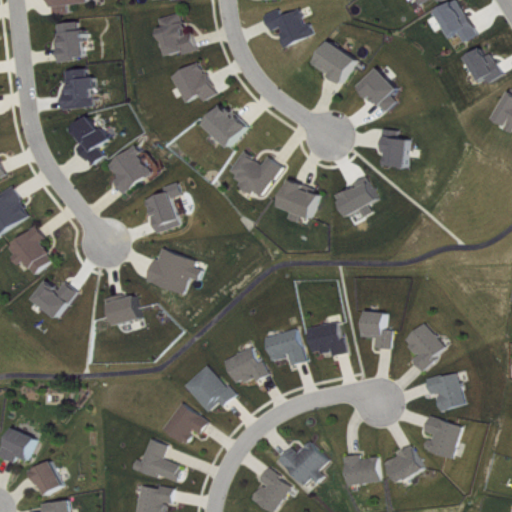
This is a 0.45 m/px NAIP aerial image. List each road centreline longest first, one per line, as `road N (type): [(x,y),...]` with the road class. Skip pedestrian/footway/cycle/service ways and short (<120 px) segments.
road 1 (residential): [(15,0),(32,145),(104,243)]
road 2 (residential): [(214,511),(224,470),(266,419),(301,399),(354,390),(382,399)]
road 3 (residential): [(230,0),(235,33),(262,83),(329,131)]
